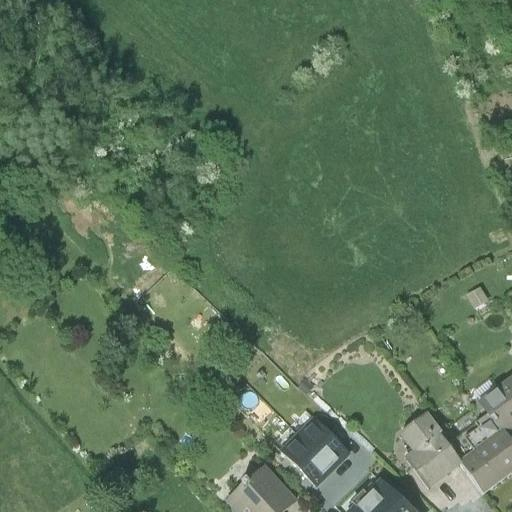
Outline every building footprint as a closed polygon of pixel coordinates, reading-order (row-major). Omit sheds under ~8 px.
[(511,382),(480,406),(488,417),(447,448),(448,449),(446,450),(459,467),(481,497),(511,474),(511,445),(505,436),(511,430),(511,382)] [(447,448),(426,419),(402,437),(403,438),(407,435),(420,453),(406,463),(427,491),(459,467),(446,450),(448,449),(447,448)] [(281,455),(315,489),(348,456),(314,422),(281,455)] [(283,496),(262,472),(236,496),(246,507),(240,511),(285,511),(288,510),(279,500),(283,496)] [(354,511),(410,511),(381,485),(354,511)]
